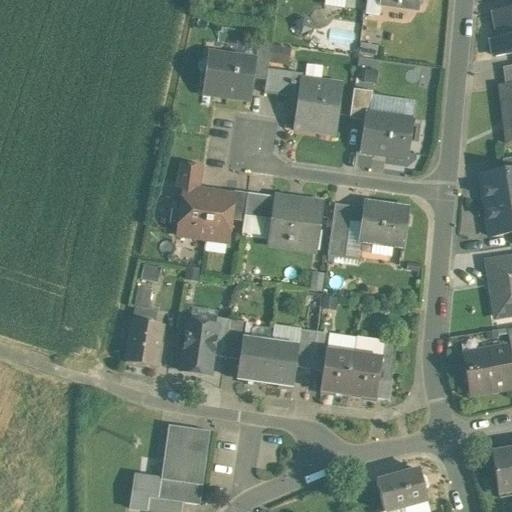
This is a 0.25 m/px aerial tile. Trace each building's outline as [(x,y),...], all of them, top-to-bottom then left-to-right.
[(381,4),(381,0),(365,0),(364,15),(379,17),(381,4)] [(418,0),(381,0),(381,4),(417,9),(418,0)] [(511,8),(494,12),(499,39),(492,40),(495,57),(511,53),(511,8)] [(267,70),(280,72),(287,73),(290,49),(270,47),(269,58),(267,70)] [(255,60),(214,55),(208,95),(250,101),(253,79),(255,60)] [(255,56),(255,60),(253,79),(266,81),(267,70),(269,58),(255,56)] [(511,66),(502,68),(505,88),(511,86),(511,66)] [(280,72),(267,70),(266,81),(264,94),(277,96),(280,72)] [(342,86),(302,80),(302,75),(287,73),(280,72),(277,96),(297,99),(293,130),(335,135),(342,86)] [(511,86),(505,88),(500,88),(507,144),(511,143),(511,86)] [(372,92),(354,90),(349,119),(365,122),(366,113),(369,114),(372,92)] [(369,114),(366,113),(365,122),(361,153),(407,160),(412,120),(369,114)] [(511,158),(502,160),(504,172),(511,171),(511,158)] [(202,168),(180,164),(174,192),(183,194),(183,189),(199,191),(202,168)] [(511,171),(504,172),(480,176),(484,207),(511,202),(511,171)] [(199,191),(183,189),(183,194),(176,236),(206,240),(212,193),(199,191)] [(247,194),(234,192),(233,196),(234,196),(232,216),(243,218),(247,194)] [(233,196),(212,193),(206,240),(228,243),(232,216),(234,196),(233,196)] [(272,223),(275,201),(270,201),(271,197),(247,194),(243,218),(272,223)] [(300,204),(275,200),(275,201),(272,223),(270,238),(269,242),(287,245),(287,249),(315,253),(322,205),(300,202),(300,204)] [(511,202),(484,207),(489,237),(511,233),(511,202)] [(408,211),(364,204),(360,241),(403,247),(408,211)] [(352,208),(334,205),(331,229),(349,231),(352,208)] [(270,238),(272,223),(243,218),(241,234),(270,238)] [(349,231),(331,229),(327,256),(345,259),(349,231)] [(511,259),(488,263),(496,318),(511,315),(511,259)] [(309,288),(319,289),(321,273),(311,271),(309,288)] [(229,321),(216,319),(215,327),(216,327),(212,357),(224,359),(229,321)] [(163,326),(132,321),(125,363),(156,369),(163,326)] [(247,323),(229,321),(224,359),(240,361),(243,340),(244,341),(247,323)] [(215,327),(188,323),(184,352),(183,352),(180,372),(210,376),(212,357),(216,327),(215,327)] [(296,348),(299,331),(273,327),(270,344),(296,348)] [(298,348),(295,368),(311,371),(316,333),(299,331),(296,348),(298,348)] [(316,333),(311,371),(323,372),(325,352),(327,352),(329,335),(316,333)] [(354,356),(356,338),(329,335),(327,352),(354,356)] [(87,342),(65,337),(61,352),(84,358),(87,342)] [(380,360),(383,342),(356,338),(354,356),(380,360)] [(244,341),(243,340),(240,361),(237,380),(265,384),(270,344),(244,341)] [(383,342),(380,360),(381,360),(376,400),(389,402),(392,381),(391,381),(396,344),(383,342)] [(296,348),(270,344),(265,384),(293,388),(295,368),(298,348),(296,348)] [(511,381),(506,347),(463,354),(470,397),(511,389),(511,381)] [(327,352),(325,352),(323,372),(320,392),(348,396),(354,356),(327,352)] [(380,360),(354,356),(348,396),(376,400),(381,360),(380,360)] [(210,433),(168,427),(161,479),(202,485),(210,433)] [(511,451),(491,455),(497,495),(511,492),(511,451)] [(419,471),(376,483),(383,511),(429,511),(427,502),(419,471)] [(161,480),(134,476),(129,509),(148,511),(178,511),(180,503),(158,500),(161,480)] [(202,485),(161,479),(161,480),(158,500),(180,503),(199,506),(202,485)]
